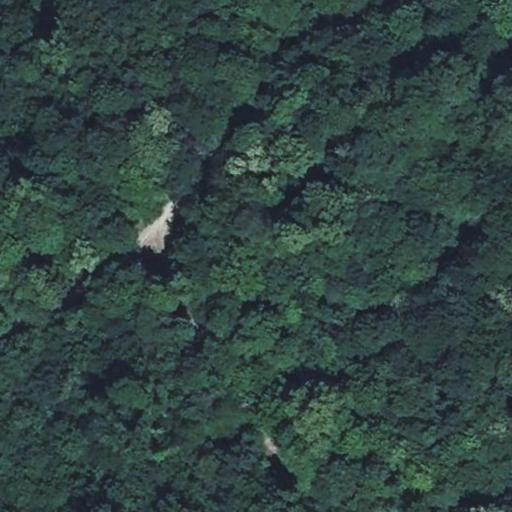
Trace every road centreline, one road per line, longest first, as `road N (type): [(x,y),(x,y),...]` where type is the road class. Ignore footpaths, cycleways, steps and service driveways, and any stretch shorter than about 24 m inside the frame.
road 1 (track): [(139,258),(290,55),(383,0)]
road 2 (track): [(337,511),(139,258)]
road 3 (track): [(0,353),(139,258)]
